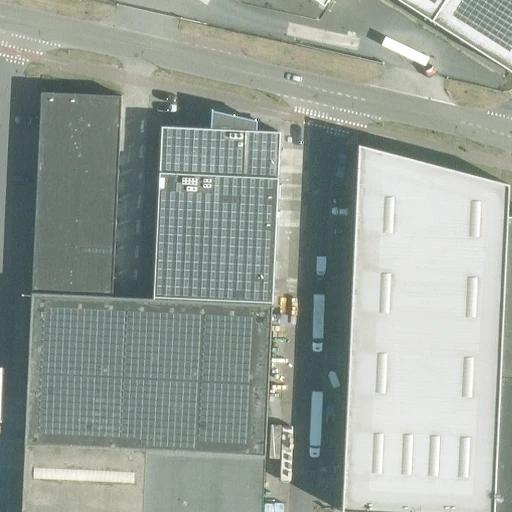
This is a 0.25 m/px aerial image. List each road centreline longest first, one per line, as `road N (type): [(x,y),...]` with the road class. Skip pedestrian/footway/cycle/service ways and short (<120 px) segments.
road 1 (unclassified): [(297,511),(333,92)]
road 2 (tertiary): [(333,92),(12,19)]
road 3 (tertiary): [(511,130),(333,92)]
